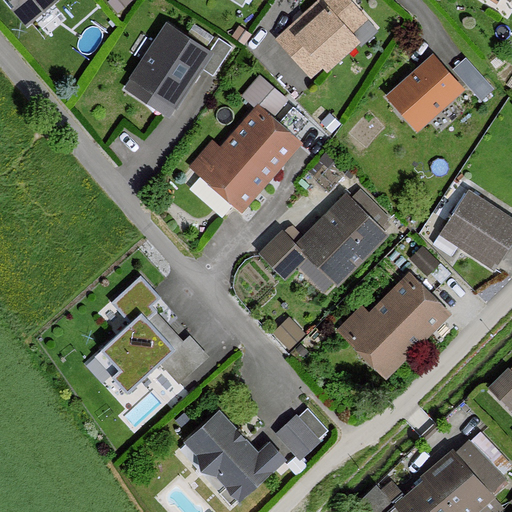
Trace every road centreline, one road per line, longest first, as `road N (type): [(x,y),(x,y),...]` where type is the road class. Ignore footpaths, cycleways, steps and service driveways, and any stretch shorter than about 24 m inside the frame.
road 1 (residential): [(287,391),(0,62)]
road 2 (residential): [(511,293),(279,511)]
